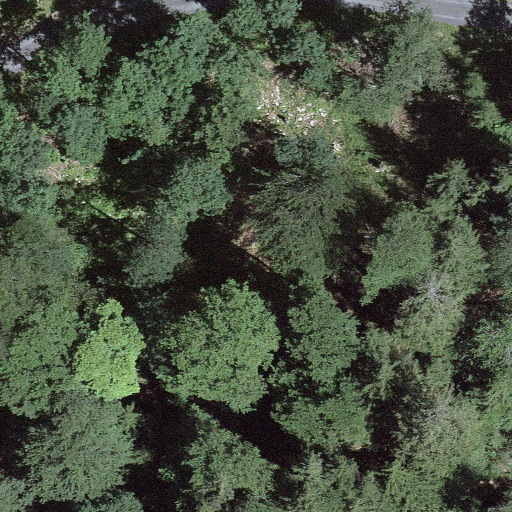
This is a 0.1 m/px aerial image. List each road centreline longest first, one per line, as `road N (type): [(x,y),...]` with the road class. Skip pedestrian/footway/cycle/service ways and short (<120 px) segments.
road 1 (unclassified): [(0,65),(163,0)]
road 2 (unclassified): [(378,0),(511,17)]
